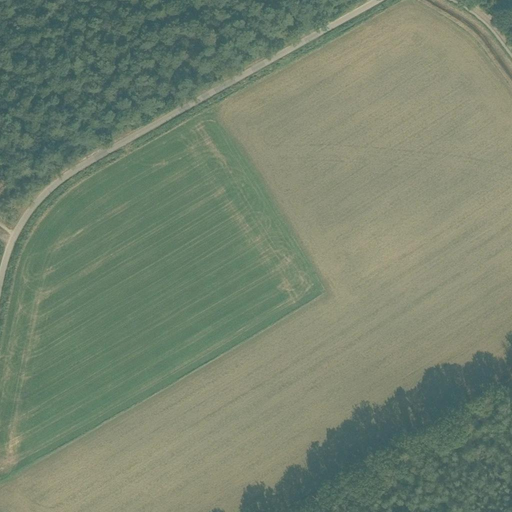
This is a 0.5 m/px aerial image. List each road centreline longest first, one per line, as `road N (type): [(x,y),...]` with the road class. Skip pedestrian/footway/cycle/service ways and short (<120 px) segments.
road 1 (unclassified): [(0,277),(14,233),(54,182),(377,0)]
road 2 (track): [(0,154),(34,104),(119,37),(138,0)]
